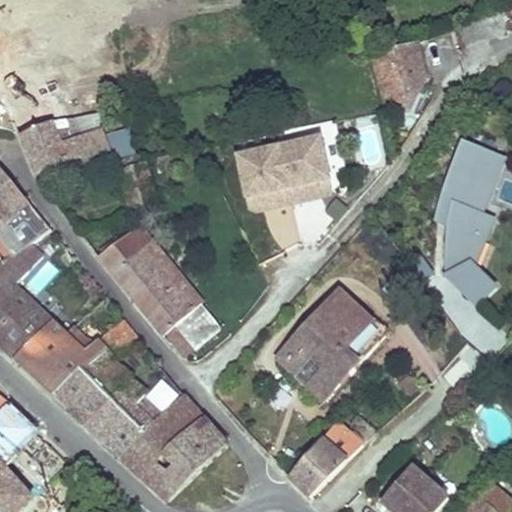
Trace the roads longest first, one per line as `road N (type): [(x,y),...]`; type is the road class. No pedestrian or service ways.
road 1 (residential): [(511,37),(441,78),(415,139),(362,210),(192,386)]
road 2 (unknown): [(294,511),(344,484),(457,393),(449,362),(333,240)]
road 3 (residential): [(0,153),(192,386)]
road 4 (unclassified): [(0,371),(146,511)]
road 5 (residential): [(192,386),(247,452),(270,500)]
